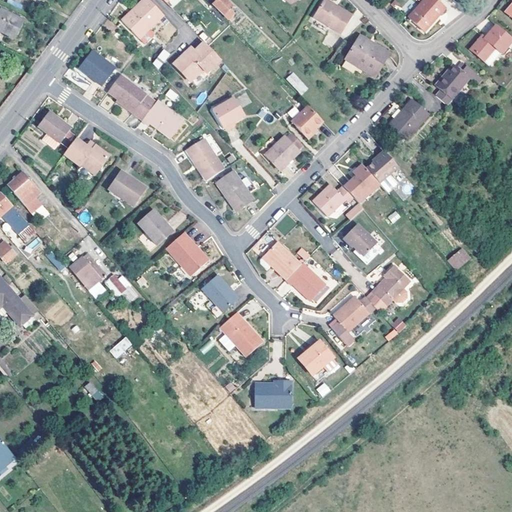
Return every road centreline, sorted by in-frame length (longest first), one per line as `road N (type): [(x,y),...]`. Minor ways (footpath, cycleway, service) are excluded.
road 1 (track): [(269,511),(463,353),(511,301)]
road 2 (residential): [(232,248),(422,61)]
road 3 (residential): [(232,248),(159,161),(43,79)]
